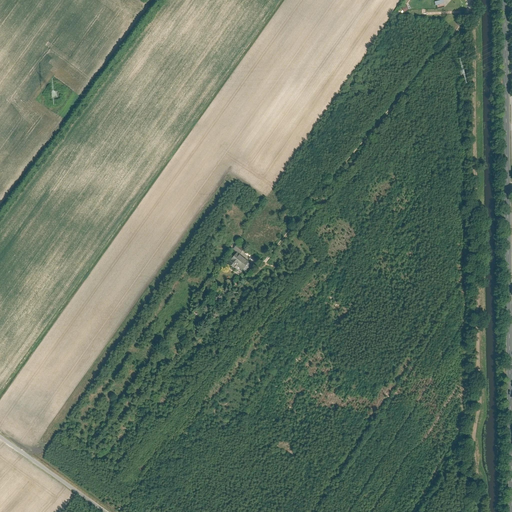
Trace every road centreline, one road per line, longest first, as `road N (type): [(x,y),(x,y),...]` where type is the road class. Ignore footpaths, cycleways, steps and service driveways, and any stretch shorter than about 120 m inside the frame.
road 1 (tertiary): [(505,0),(511,494)]
road 2 (unknown): [(452,36),(455,367),(444,415),(454,470)]
